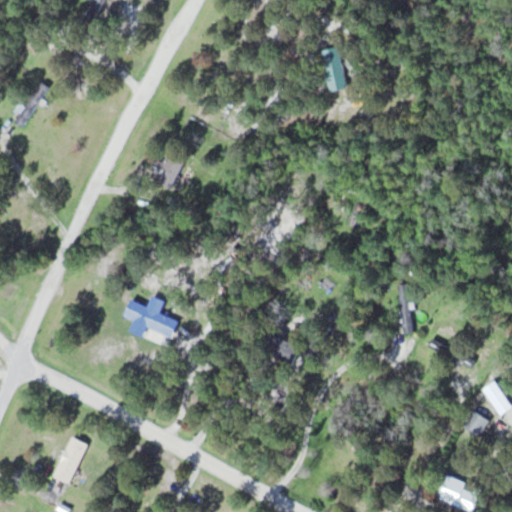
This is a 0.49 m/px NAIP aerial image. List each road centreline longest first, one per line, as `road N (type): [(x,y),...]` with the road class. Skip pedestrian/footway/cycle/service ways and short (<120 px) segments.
road 1 (residential): [(22,358),(106,161),(195,0)]
road 2 (residential): [(22,358),(305,511)]
